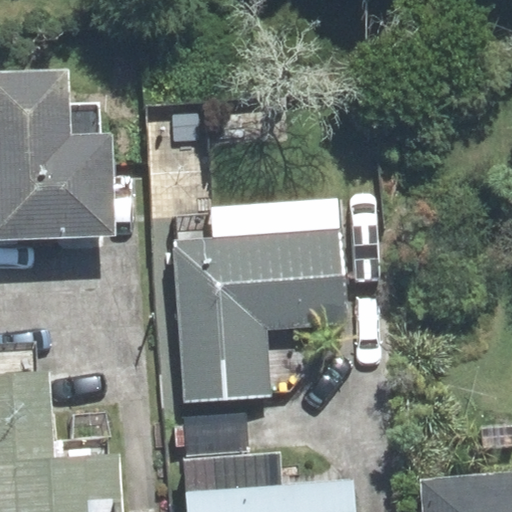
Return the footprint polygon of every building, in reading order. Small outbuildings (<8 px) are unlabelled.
[(139,167),(99,167),(99,142),(53,142),(54,81),(0,80),(0,251),(30,251),(30,268),(82,268),(82,246),(99,246),(99,239),(139,239),(139,167)] [(340,231),(175,233),(174,412),(262,411),(261,329),(341,328),(340,231)] [(32,379),(0,381),(0,511),(111,511),(108,464),(40,470),(32,379)] [(278,463),(177,465),(177,511),(351,511),(351,497),(279,499),(278,463)] [(511,511),(511,476),(414,483),(415,511),(511,511)]
